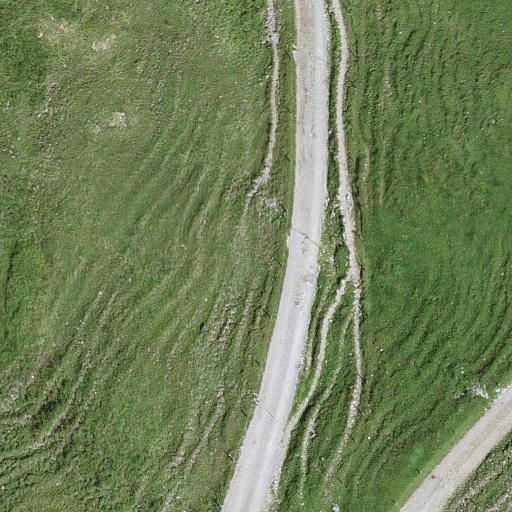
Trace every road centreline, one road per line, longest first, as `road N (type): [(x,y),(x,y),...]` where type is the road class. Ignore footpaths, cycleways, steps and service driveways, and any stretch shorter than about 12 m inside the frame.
road 1 (track): [(244,511),(260,473),(301,283),(311,201),(310,0)]
road 2 (track): [(511,406),(421,511)]
